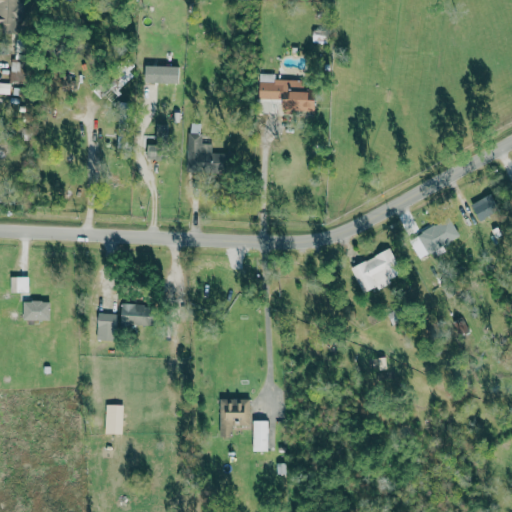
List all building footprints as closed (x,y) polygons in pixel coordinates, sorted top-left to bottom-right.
[(15,0),(0,0),(0,23),(15,24),(15,0)] [(114,74),(96,87),(107,103),(120,94),(116,89),(137,75),(126,61),(112,71),(114,74)] [(178,83),(179,67),(145,66),(145,82),(178,83)] [(281,110),(315,111),(316,93),(304,92),(304,80),(275,79),(275,74),(260,73),(259,99),(282,100),(281,110)] [(77,77),(62,78),(63,90),(78,89),(77,77)] [(213,166),(213,143),(201,143),(201,123),(187,123),(187,166),(213,166)] [(471,204),(479,221),(501,211),(493,193),(471,204)] [(442,245),(459,237),(450,218),(417,233),(427,254),(434,251),(436,255),(445,250),(442,245)] [(362,293),(402,275),(390,249),(350,267),(362,293)] [(28,277),(11,276),(10,292),(28,293),(28,277)] [(23,301),(23,320),(50,319),(49,300),(23,301)] [(121,325),(152,325),(153,305),(121,304),(121,325)] [(97,340),(114,340),(115,313),(97,313),(97,340)] [(220,399),(220,437),(232,437),(233,425),(250,425),(250,399),(220,399)] [(122,434),(123,405),(106,405),(105,434),(122,434)] [(268,452),(268,421),(253,421),(253,452),(268,452)]
